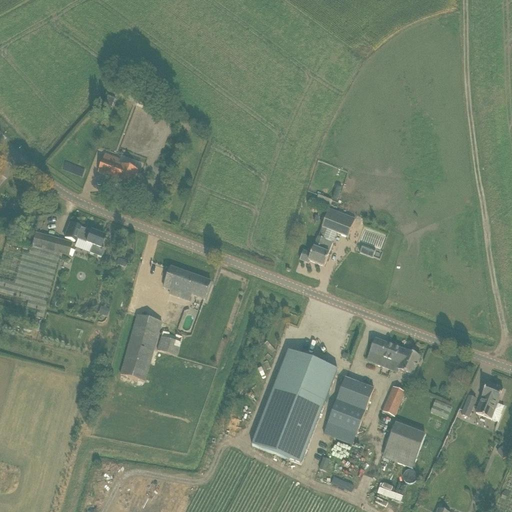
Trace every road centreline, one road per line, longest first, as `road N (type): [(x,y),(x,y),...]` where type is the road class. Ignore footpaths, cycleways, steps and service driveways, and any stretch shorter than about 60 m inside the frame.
road 1 (tertiary): [(511,367),(73,200),(15,156)]
road 2 (track): [(465,0),(500,363)]
